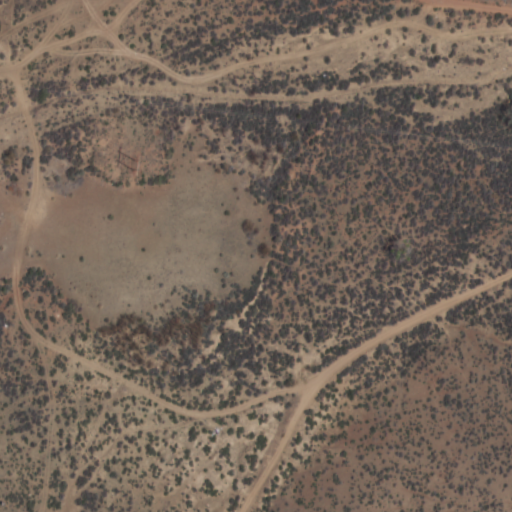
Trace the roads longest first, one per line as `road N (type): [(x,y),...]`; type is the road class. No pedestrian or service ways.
road 1 (track): [(246,511),(307,391),(325,374),(511,273)]
road 2 (track): [(107,0),(59,26),(19,65),(0,68)]
